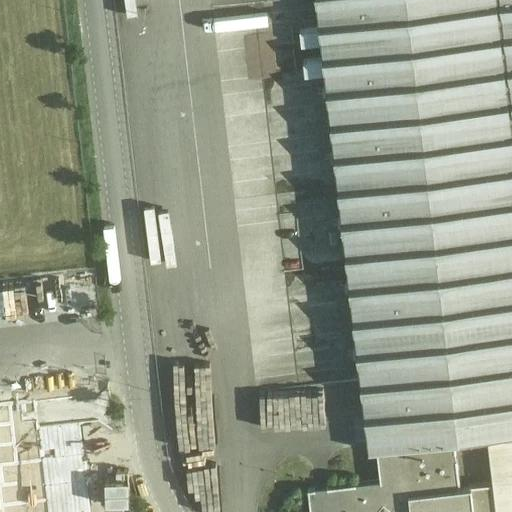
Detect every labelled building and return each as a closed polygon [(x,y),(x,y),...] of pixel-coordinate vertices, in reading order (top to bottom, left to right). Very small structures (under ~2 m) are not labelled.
[(494,511),(492,482),(460,486),(455,440),(488,437),(497,511),(511,511),(511,0),(316,0),(369,450),(377,449),(381,480),(308,488),(311,511),(494,511)] [(301,37),(318,36),(318,21),(300,22),(301,37)] [(75,115),(30,119),(46,313),(92,309),(75,115)] [(0,162),(0,314),(13,314),(0,162)] [(18,340),(77,341),(78,323),(30,322),(30,332),(6,331),(6,350),(18,350),(18,340)] [(264,390),(265,400),(282,398),(281,388),(264,390)] [(265,404),(265,424),(284,424),(284,404),(265,404)] [(0,511),(26,511),(21,463),(0,465),(0,511)]
